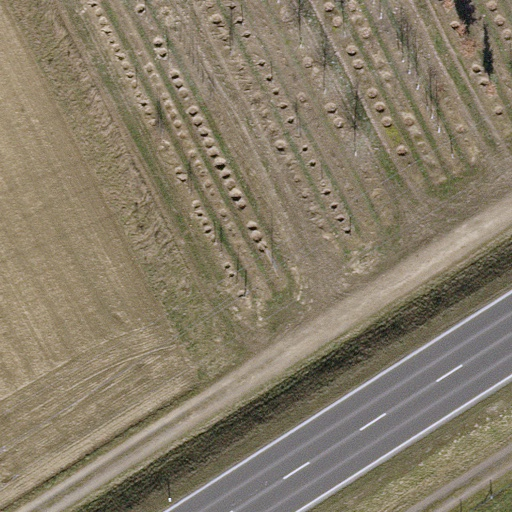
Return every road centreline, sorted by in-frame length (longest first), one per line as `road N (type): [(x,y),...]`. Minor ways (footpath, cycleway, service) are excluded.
road 1 (track): [(511,210),(44,511)]
road 2 (primary): [(239,511),(511,336)]
